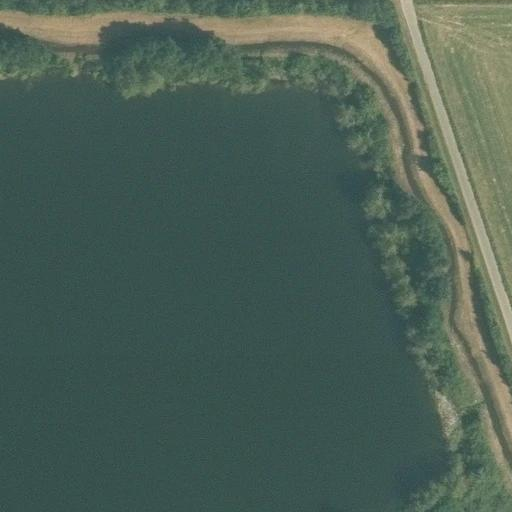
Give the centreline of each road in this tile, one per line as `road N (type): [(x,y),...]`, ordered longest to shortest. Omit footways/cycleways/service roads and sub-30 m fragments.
road 1 (track): [(0,3),(404,3)]
road 2 (track): [(404,0),(511,326)]
